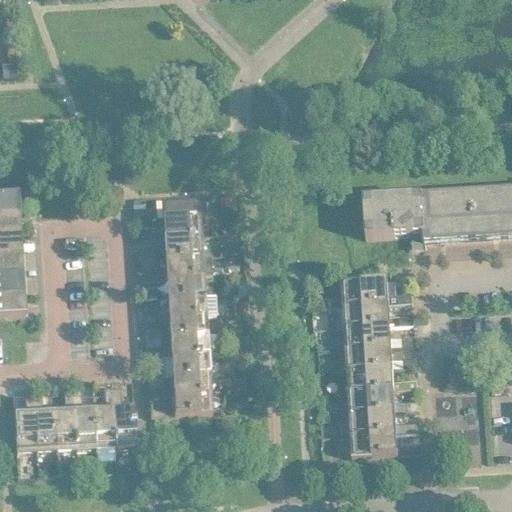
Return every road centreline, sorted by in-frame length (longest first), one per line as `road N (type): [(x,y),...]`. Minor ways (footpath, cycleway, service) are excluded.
road 1 (residential): [(60,374),(128,372),(122,219),(54,222)]
road 2 (residential): [(511,342),(447,345),(443,277),(511,273)]
road 3 (residential): [(339,511),(511,496)]
road 4 (residential): [(54,222),(60,374)]
